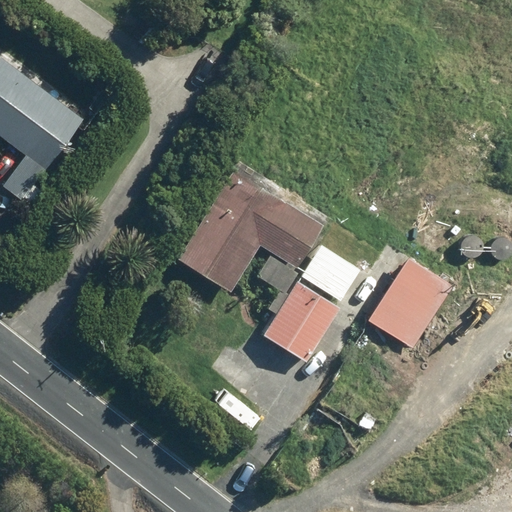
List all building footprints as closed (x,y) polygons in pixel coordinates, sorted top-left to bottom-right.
[(0,52),(0,128),(25,147),(3,176),(31,197),(59,160),(54,156),(89,111),(4,47),(0,52)] [(297,251),(319,213),(227,161),(178,246),(235,278),(262,232),(297,251)] [(324,233),(303,264),(342,290),(362,260),(324,233)] [(406,249),(368,310),(411,336),(448,275),(406,249)] [(301,271),(264,324),(305,352),(342,299),(301,271)]
